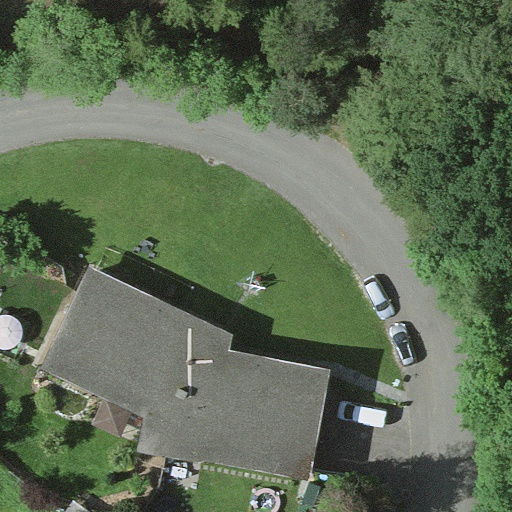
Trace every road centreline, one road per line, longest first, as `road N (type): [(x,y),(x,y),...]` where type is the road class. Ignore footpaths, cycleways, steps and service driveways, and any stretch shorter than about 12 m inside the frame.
road 1 (unclassified): [(441,511),(440,400),(386,258),(289,166),(168,117),(17,113),(0,121)]
road 2 (track): [(172,0),(275,44),(341,130),(344,189),(335,207)]
road 3 (unknown): [(238,368),(440,400)]
